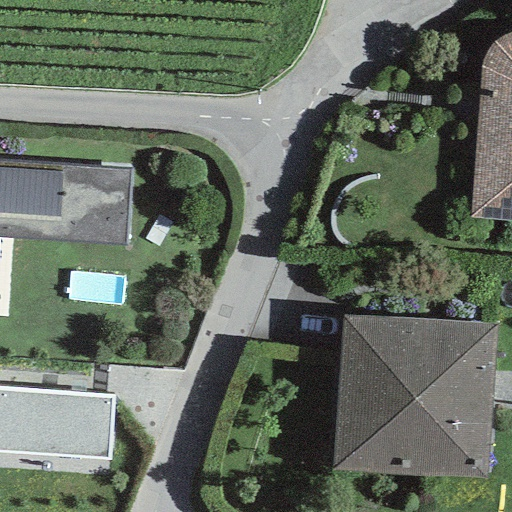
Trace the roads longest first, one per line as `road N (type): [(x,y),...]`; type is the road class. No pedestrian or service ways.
road 1 (residential): [(292,114),(157,511)]
road 2 (residential): [(0,102),(292,114)]
road 3 (residential): [(446,0),(292,114)]
road 4 (track): [(292,114),(335,0)]
